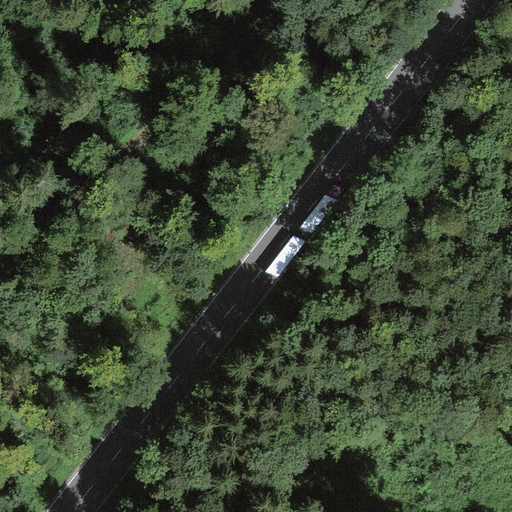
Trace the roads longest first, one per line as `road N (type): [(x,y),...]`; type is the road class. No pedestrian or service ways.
road 1 (primary): [(74,511),(472,0)]
road 2 (track): [(0,225),(216,64),(267,0)]
